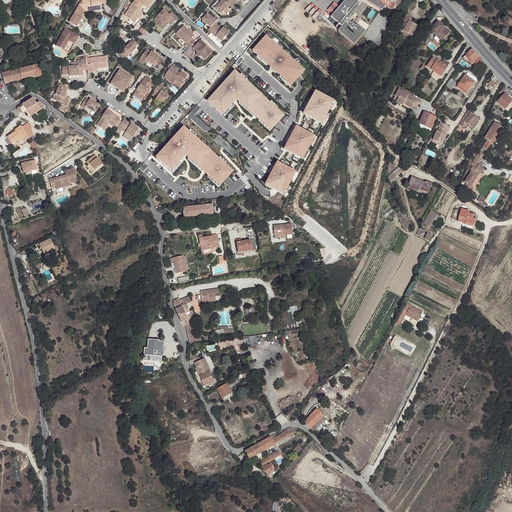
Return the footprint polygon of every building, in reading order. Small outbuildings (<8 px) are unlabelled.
[(37,0),(30,0),(34,8),(40,5),(37,0)] [(99,3),(98,0),(80,0),(79,4),(69,23),(71,24),(76,27),(81,19),(79,18),(83,10),(100,8),(99,3)] [(135,0),(132,4),(140,10),(143,5),(148,8),(153,1),(151,0),(135,0)] [(231,8),(234,5),(228,0),(225,0),(224,1),(222,0),(215,8),(221,14),(228,5),(231,8)] [(338,30),(354,44),(365,30),(353,20),(351,23),(347,19),(360,4),(357,1),(355,0),(344,0),(330,16),(342,26),(338,30)] [(365,0),(365,1),(382,11),(385,7),(386,7),(390,2),(389,1),(389,0),(365,0)] [(397,0),(389,0),(389,1),(390,2),(386,7),(389,10),(397,0)] [(333,2),(326,10),(331,14),(338,6),(333,2)] [(140,10),(132,4),(129,9),(130,9),(125,16),(135,23),(139,17),(141,16),(142,16),(144,13),(140,10)] [(171,26),(177,19),(171,13),(168,16),(163,11),(153,21),(161,28),(167,22),(171,26)] [(216,22),(213,19),(207,14),(202,20),(203,20),(206,23),(211,28),(208,30),(211,33),(218,26),(215,23),(216,22)] [(408,20),(410,18),(406,15),(398,29),(402,31),(403,30),(412,36),(418,26),(411,22),(408,20)] [(85,21),(81,19),(76,27),(79,28),(80,29),(81,28),(85,21)] [(438,20),(429,29),(436,35),(437,34),(442,39),(450,31),(438,20)] [(191,46),(195,42),(191,38),(193,36),(183,26),(176,34),(186,44),(185,45),(189,48),(191,46)] [(218,26),(211,33),(212,35),(219,27),(218,26)] [(222,29),(219,27),(212,35),(216,37),(222,41),(229,33),(223,28),(222,29)] [(56,47),(64,51),(68,41),(74,44),(78,37),(65,30),(56,47)] [(270,43),(271,42),(270,42),(265,37),(252,52),(257,56),(258,57),(259,56),(268,64),(271,67),(276,71),(276,72),(281,76),(281,77),(282,76),(287,80),(292,85),(303,72),(298,67),(293,63),(294,62),(293,62),(289,58),(288,57),(288,58),(283,54),(280,51),(270,43)] [(138,45),(134,40),(122,52),(127,57),(137,48),(136,47),(138,45)] [(270,42),(271,42),(270,43),(280,51),(281,49),(271,40),(270,42)] [(68,41),(64,51),(70,54),(74,44),(68,41)] [(198,47),(198,51),(198,55),(199,56),(202,55),(205,58),(208,55),(212,51),(201,41),(196,46),(198,47)] [(189,48),(183,55),(190,59),(194,55),(193,54),(193,48),(191,46),(189,48)] [(465,56),(463,59),(466,63),(469,61),(472,64),(474,63),(476,65),(478,63),(481,60),(479,59),(480,58),(473,49),(472,48),(468,51),(465,56)] [(143,62),(145,62),(146,60),(154,65),(153,66),(158,70),(163,63),(158,60),(160,57),(151,51),(151,52),(147,49),(140,59),(141,61),(143,62)] [(119,54),(124,60),(127,57),(122,52),(119,54)] [(102,55),(86,58),(87,66),(88,68),(88,72),(93,71),(92,68),(98,67),(103,66),(102,55)] [(267,66),(268,64),(259,56),(258,57),(257,56),(256,57),(267,66)] [(442,62),(434,57),(427,68),(434,73),(432,76),(439,80),(441,77),(448,66),(442,62)] [(87,66),(86,58),(81,59),(81,60),(77,61),(78,66),(63,69),(64,77),(70,75),(71,77),(84,75),(83,69),(83,67),(87,66)] [(22,69),(2,74),(4,83),(35,76),(38,77),(40,77),(41,75),(40,70),(38,69),(37,66),(26,68),(22,69)] [(183,74),(181,72),(180,73),(178,72),(178,71),(172,67),(166,76),(168,78),(167,79),(175,85),(177,82),(181,85),(188,76),(183,73),(183,74)] [(123,72),(120,70),(111,83),(121,90),(122,88),(125,90),(133,78),(123,72)] [(219,93),(210,103),(222,114),(227,109),(228,109),(233,103),(236,100),(237,101),(239,99),(255,113),(254,113),(261,119),(272,129),(284,116),(275,109),(270,103),(256,91),(254,93),(249,88),(250,86),(245,82),(240,76),(235,72),(230,77),(231,79),(227,84),(225,83),(217,92),(219,93)] [(468,73),(466,76),(457,87),(462,91),(464,89),(467,92),(474,82),(477,79),(468,73)] [(135,94),(144,99),(153,86),(155,82),(148,78),(146,81),(144,80),(135,94)] [(451,79),(446,85),(451,89),(456,82),(451,79)] [(65,96),(66,93),(69,88),(61,84),(59,87),(56,94),(55,93),(53,99),(59,101),(62,103),(63,101),(68,103),(70,97),(67,96),(65,96)] [(164,90),(159,86),(154,93),(159,97),(157,99),(164,104),(170,96),(163,91),(164,90)] [(421,102),(403,91),(399,97),(396,101),(401,104),(402,102),(404,103),(412,108),(413,107),(417,110),(421,102)] [(208,102),(210,103),(219,93),(217,92),(208,102)] [(332,102),(317,93),(314,97),(312,96),(310,100),(309,103),(308,102),(306,106),(307,107),(305,110),(307,111),(304,115),(320,124),(325,116),(328,110),(332,102)] [(511,100),(511,99),(509,97),(505,94),(501,99),(498,103),(505,109),(511,100)] [(36,104),(32,98),(17,108),(17,109),(16,110),(19,114),(21,112),(23,114),(27,111),(36,104)] [(94,103),(95,102),(91,99),(90,100),(87,98),(81,106),(85,109),(86,107),(96,113),(101,106),(97,103),(96,104),(94,103)] [(254,113),(255,113),(239,99),(237,101),(239,102),(238,103),(252,115),(254,113)] [(36,104),(27,111),(30,115),(31,116),(41,108),(44,107),(38,102),(36,104)] [(227,109),(222,114),(225,117),(235,106),(233,103),(228,109),(227,109)] [(200,109),(196,106),(188,114),(191,118),(204,130),(207,131),(210,128),(195,115),(200,109)] [(52,113),(44,107),(41,108),(46,112),(45,115),(46,116),(48,119),(52,113)] [(110,113),(111,112),(107,110),(98,125),(103,129),(108,120),(116,126),(121,119),(113,113),(112,115),(110,113)] [(461,125),(459,128),(460,129),(462,126),(463,127),(465,122),(473,128),(480,118),(469,110),(460,124),(461,125)] [(425,112),(420,123),(430,129),(436,118),(425,112)] [(270,131),(272,129),(261,119),(259,122),(270,131)] [(108,120),(103,129),(104,130),(109,123),(115,127),(116,126),(108,120)] [(124,120),(118,129),(121,132),(122,130),(124,129),(128,131),(127,133),(134,138),(135,137),(137,138),(140,134),(138,132),(139,130),(124,120)] [(32,136),(29,122),(22,127),(22,126),(15,131),(16,132),(12,134),(7,138),(12,145),(18,141),(26,135),(27,134),(30,138),(32,136)] [(437,131),(433,140),(442,144),(446,135),(444,134),(448,126),(442,123),(441,122),(439,127),(441,127),(439,131),(437,131)] [(492,142),(493,141),(497,135),(498,135),(503,128),(494,123),(484,137),(492,142)] [(189,132),(184,128),(157,158),(171,171),(176,165),(176,166),(181,160),(185,156),(186,157),(188,155),(204,169),(204,170),(209,175),(221,185),(233,172),(225,165),(218,159),(195,138),(189,132)] [(314,137),(298,129),(295,133),(293,132),(292,135),(290,138),(289,138),(287,142),(288,142),(286,146),(288,147),(286,151),(301,159),(306,152),(309,145),(314,137)] [(28,137),(26,135),(18,141),(19,143),(28,137)] [(65,153),(83,143),(78,135),(71,139),(74,144),(63,150),(65,153)] [(486,140),(478,153),(483,155),(490,143),(486,140)] [(483,155),(478,153),(472,164),(476,167),(483,155)] [(188,155),(186,157),(189,159),(188,160),(202,172),(204,170),(204,169),(188,155)] [(91,157),(85,162),(88,165),(89,164),(94,170),(101,165),(96,158),(93,160),(91,157)] [(36,170),(32,158),(19,162),(23,174),(36,170)] [(176,165),(171,171),(173,173),(183,161),(181,160),(176,166),(176,165)] [(294,173),(278,164),(276,168),(274,167),(272,171),(271,174),(270,173),(267,177),(269,178),(267,181),(269,182),(266,187),(282,195),(287,187),(290,181),(294,173)] [(485,168),(478,164),(476,168),(473,166),(470,171),(471,172),(465,183),(466,184),(464,187),(471,192),(474,188),(472,187),(481,172),(482,172),(485,168)] [(61,181),(63,187),(70,185),(69,183),(77,181),(73,168),(64,171),(65,175),(65,176),(63,177),(63,176),(58,177),(59,182),(61,181)] [(387,177),(389,182),(396,176),(402,172),(398,168),(387,177)] [(221,185),(209,175),(208,177),(219,187),(221,185)] [(55,189),(63,187),(61,181),(59,182),(58,177),(52,179),(55,187),(55,189)] [(418,190),(428,193),(431,184),(425,182),(424,184),(411,179),(407,189),(417,192),(418,190)] [(486,200),(482,197),(479,201),(487,207),(488,205),(486,202),(485,202),(486,200)] [(213,214),(212,204),(183,207),(185,218),(213,214)] [(410,222),(404,209),(397,212),(403,226),(410,222)] [(469,212),(461,210),(459,222),(464,223),(474,225),(476,219),(473,218),(474,215),(469,214),(469,212)] [(423,225),(427,229),(430,226),(432,223),(434,221),(436,223),(437,223),(441,218),(431,211),(423,225)] [(274,225),(276,236),(286,233),(293,232),(291,222),(274,225)] [(413,227),(410,222),(403,226),(406,231),(413,227)] [(433,236),(428,233),(424,239),(430,242),(433,236)] [(199,238),(202,254),(216,251),(216,250),(220,250),(217,237),(213,238),(213,239),(203,240),(203,237),(199,238)] [(240,252),(247,251),(253,250),(252,246),(252,243),(251,239),(243,241),(238,242),(239,249),(240,252)] [(49,240),(47,241),(37,246),(42,255),(53,250),(49,240)] [(42,255),(43,259),(55,253),(53,250),(42,255)] [(172,259),(173,263),(175,274),(187,272),(186,271),(183,257),(183,256),(172,259)] [(34,298),(37,302),(73,281),(71,276),(34,298)] [(219,289),(201,292),(203,303),(216,301),(215,296),(220,295),(219,289)] [(191,295),(179,300),(182,306),(182,307),(187,305),(191,303),(194,301),(191,295)] [(179,299),(174,301),(174,305),(176,310),(182,306),(179,300),(179,299)] [(176,310),(182,322),(183,324),(185,325),(186,326),(187,329),(188,334),(189,339),(190,343),(202,342),(201,338),(194,339),(191,324),(189,320),(194,317),(192,314),(194,313),(192,310),(190,311),(187,305),(182,307),(182,306),(176,310)] [(404,316),(409,307),(406,305),(400,316),(404,318),(404,316)] [(298,306),(286,307),(287,312),(282,313),(284,326),(300,325),(298,306)] [(422,313),(409,307),(404,316),(417,323),(422,313)] [(400,327),(404,318),(400,316),(396,325),(400,327)] [(233,326),(220,328),(221,335),(234,333),(233,326)] [(228,346),(228,349),(237,347),(235,340),(217,342),(218,348),(228,346)] [(160,342),(148,341),(147,350),(144,350),(144,362),(162,363),(162,357),(164,358),(164,355),(164,349),(164,343),(160,343),(160,342)] [(199,375),(209,371),(210,370),(205,358),(194,363),(196,367),(195,368),(198,375),(199,375)] [(214,382),(209,371),(199,375),(204,386),(214,382)] [(229,387),(238,382),(236,378),(227,384),(229,387)] [(229,387),(227,384),(217,389),(222,398),(221,399),(222,401),(234,395),(229,387)] [(316,422),(322,416),(315,409),(310,414),(316,422)] [(310,414),(303,423),(309,429),(316,422),(310,414)] [(309,429),(312,432),(325,419),(322,416),(316,422),(309,429)] [(270,437),(275,444),(293,434),(290,428),(275,437),(274,435),(270,437)] [(270,437),(245,451),(250,459),(275,444),(270,437)] [(339,448),(341,450),(343,448),(344,448),(349,442),(347,440),(344,442),(343,442),(341,445),(341,446),(339,448)] [(280,455),(278,451),(260,462),(262,466),(266,464),(280,455)] [(264,468),(263,468),(267,474),(274,470),(270,464),(267,466),(265,467),(264,468)] [(281,494),(274,497),(279,507),(290,499),(287,496),(285,498),(281,494)] [(292,502),(280,510),(280,511),(285,511),(294,506),(292,502)]
